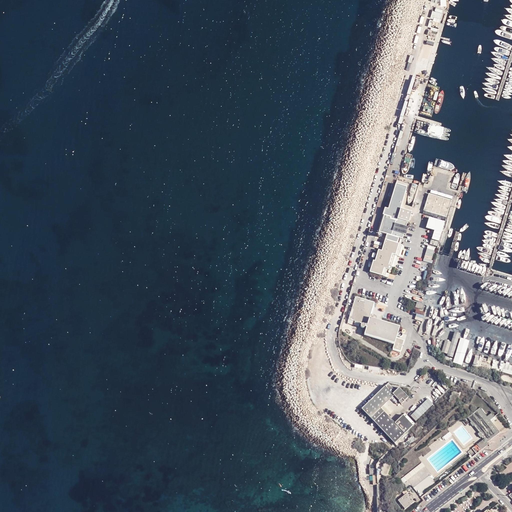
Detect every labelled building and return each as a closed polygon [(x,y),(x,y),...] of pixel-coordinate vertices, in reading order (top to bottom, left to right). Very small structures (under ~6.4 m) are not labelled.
[(442,18),(443,12),(433,10),(431,16),(442,18)] [(426,52),(421,50),(418,64),(422,65),(426,52)] [(394,207),(393,211),(391,218),(390,220),(396,221),(397,219),(400,210),(406,187),(408,183),(396,180),(396,184),(395,185),(392,197),(389,206),(394,207)] [(423,211),(446,217),(451,201),(452,197),(437,192),(436,196),(429,194),(423,211)] [(391,218),(393,211),(388,209),(385,209),(382,215),(384,216),(391,218)] [(411,213),(400,210),(397,219),(407,223),(408,223),(411,213)] [(445,220),(446,217),(423,211),(422,213),(445,220)] [(386,235),(385,240),(400,245),(402,239),(403,239),(404,234),(405,235),(407,228),(405,228),(407,223),(397,219),(396,221),(390,220),(391,218),(384,216),(379,232),(386,235)] [(391,266),(393,267),(397,256),(398,256),(400,257),(403,246),(400,245),(385,240),(381,251),(378,250),(374,261),(373,261),(369,272),(381,276),(384,268),(387,269),(389,270),(390,270),(391,270),(391,269),(391,268),(391,267),(391,266)] [(371,314),(375,303),(356,297),(350,319),(367,325),(370,318),(371,314)] [(370,318),(367,325),(364,335),(394,344),(396,338),(399,327),(370,318)] [(396,338),(394,344),(393,349),(401,351),(404,341),(396,338)] [(463,365),(470,341),(460,338),(453,363),(463,365)] [(473,366),(489,370),(490,365),(491,358),(488,358),(488,360),(475,357),(473,366)] [(491,368),(511,374),(511,366),(494,361),(491,368)] [(489,376),(511,382),(511,377),(490,371),(489,376)] [(395,423),(381,409),(394,396),(399,401),(399,402),(401,405),(409,398),(399,388),(395,391),(389,384),(385,387),(385,386),(361,408),(386,435),(395,444),(413,426),(403,415),(395,423)] [(456,405),(461,393),(459,393),(458,394),(454,393),(453,392),(452,393),(451,394),(451,395),(452,396),(451,396),(450,397),(450,399),(451,399),(450,400),(449,401),(449,402),(450,403),(456,405)] [(490,420),(494,417),(492,414),(487,417),(480,408),(468,418),(485,439),(487,443),(500,433),(493,424),(490,420)] [(414,435),(415,436),(419,438),(424,428),(422,428),(419,427),(418,426),(416,427),(416,428),(416,429),(417,430),(415,430),(415,431),(415,433),(416,433),(415,433),(414,434),(414,435)] [(487,443),(485,439),(477,445),(481,450),(489,445),(487,443)] [(388,476),(392,465),(385,463),(384,464),(383,464),(382,466),(383,467),(381,467),(380,469),(381,471),(382,471),(380,472),(380,473),(381,475),(386,477),(386,478),(387,478),(388,476)] [(408,495),(399,502),(406,510),(415,503),(408,495)]
